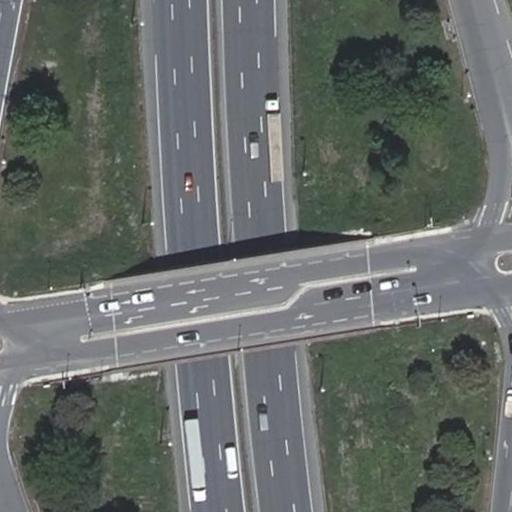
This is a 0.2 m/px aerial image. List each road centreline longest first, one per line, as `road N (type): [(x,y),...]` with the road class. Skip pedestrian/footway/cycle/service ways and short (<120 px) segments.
road 1 (trunk): [(184,0),(189,156),(223,511)]
road 2 (trunk): [(289,511),(275,402),(252,0)]
road 3 (tertiary): [(368,264),(111,305)]
road 4 (tertiary): [(115,346),(371,305)]
road 5 (trunk): [(32,359),(11,377),(0,429),(19,511)]
road 6 (trunk): [(467,248),(492,212),(509,120)]
road 7 (trunk): [(509,120),(476,0)]
